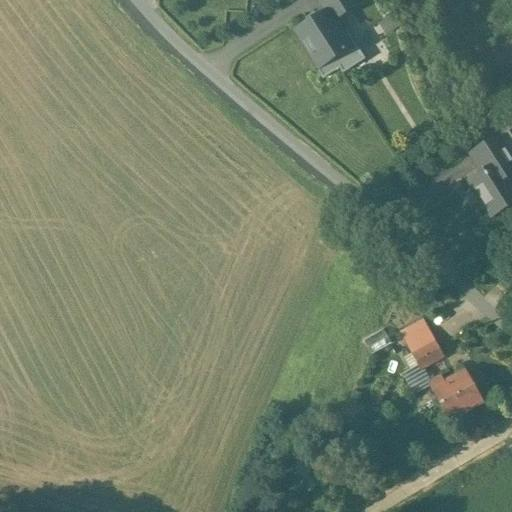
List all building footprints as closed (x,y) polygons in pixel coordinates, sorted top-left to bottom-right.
[(354,0),(318,0),(326,12),(327,12),(333,21),(358,6),(354,0)] [(326,12),(296,32),(305,46),(302,47),(323,80),(339,69),(343,75),(365,60),(348,33),(343,36),(333,21),(327,12),(326,12)] [(491,217),(511,203),(511,157),(509,153),(511,150),(511,137),(508,132),(471,156),(483,175),(469,184),(491,217)] [(384,331),(362,340),(367,353),(389,344),(384,331)] [(434,343),(412,356),(420,370),(442,358),(434,343)] [(466,373),(445,385),(441,379),(429,386),(449,421),(482,402),(466,373)]
